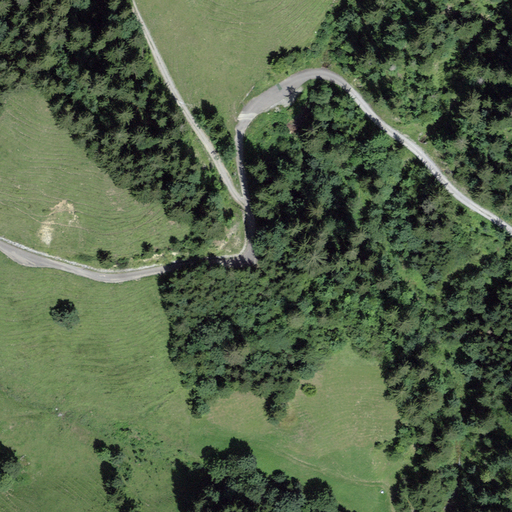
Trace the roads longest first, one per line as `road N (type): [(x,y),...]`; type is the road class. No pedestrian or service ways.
road 1 (track): [(511,231),(331,76),(316,73),(276,91),(243,129),(250,259),(120,277),(0,245)]
road 2 (track): [(249,190),(233,189),(132,0)]
